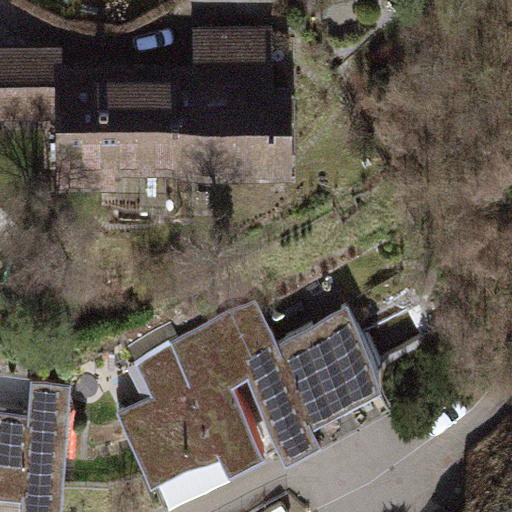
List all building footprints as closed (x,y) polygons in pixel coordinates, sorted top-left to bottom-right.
[(200,69),(171,69),(171,162),(288,160),(287,85),(266,86),(265,30),(199,31),(200,69)] [(0,54),(0,106),(64,106),(64,178),(106,178),(106,203),(171,203),(171,162),(171,69),(59,69),(60,55),(0,54)] [(249,361),(287,432),(323,413),(315,397),(383,362),(350,300),(282,336),(259,292),(223,311),(249,361)] [(249,361),(223,311),(172,338),(189,371),(124,406),(154,462),(221,426),(231,445),(267,425),(236,368),(249,361)] [(30,407),(0,404),(0,475),(24,477),(22,497),(62,500),(72,377),(33,374),(30,407)]
